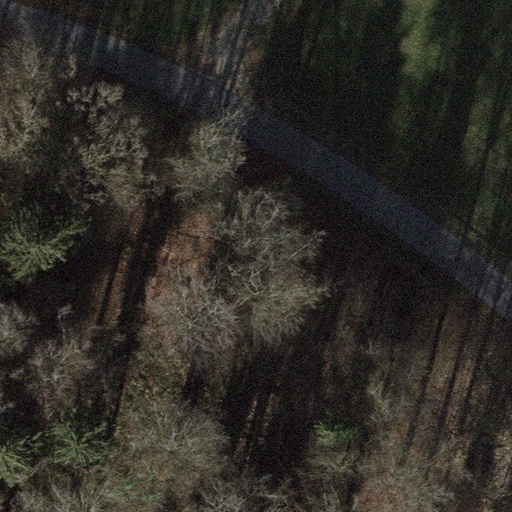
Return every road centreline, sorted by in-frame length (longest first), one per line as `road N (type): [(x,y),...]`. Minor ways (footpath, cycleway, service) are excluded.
road 1 (unclassified): [(0,16),(89,34),(194,88),(511,308)]
road 2 (track): [(283,0),(194,88)]
